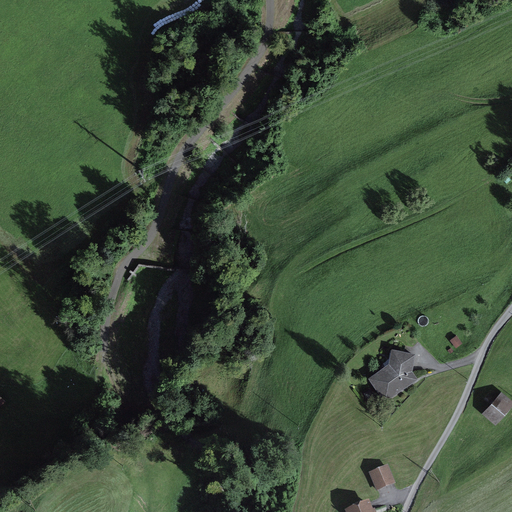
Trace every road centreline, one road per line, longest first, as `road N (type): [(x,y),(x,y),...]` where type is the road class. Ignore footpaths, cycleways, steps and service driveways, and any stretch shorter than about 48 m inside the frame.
road 1 (track): [(270,0),(266,30),(213,119),(185,144),(153,233),(118,277),(103,330),(107,377)]
road 2 (unclassified): [(511,307),(405,511)]
